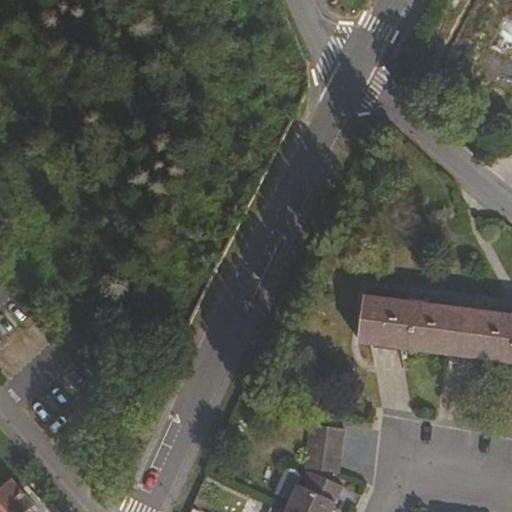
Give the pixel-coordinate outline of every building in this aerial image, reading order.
[(511,4),(502,0),(486,0),(485,4),(498,10),(487,36),(511,46),(511,4)] [(447,78),(468,21),(440,11),(419,68),(447,78)] [(511,362),(511,313),(509,313),(508,316),(422,305),(423,301),(406,299),(406,303),(362,297),(356,342),(511,362)] [(332,474),(338,432),(308,427),(303,470),(332,474)] [(0,511),(49,511),(14,473),(0,485),(0,511)] [(329,511),(339,490),(301,473),(282,511),(329,511)]
